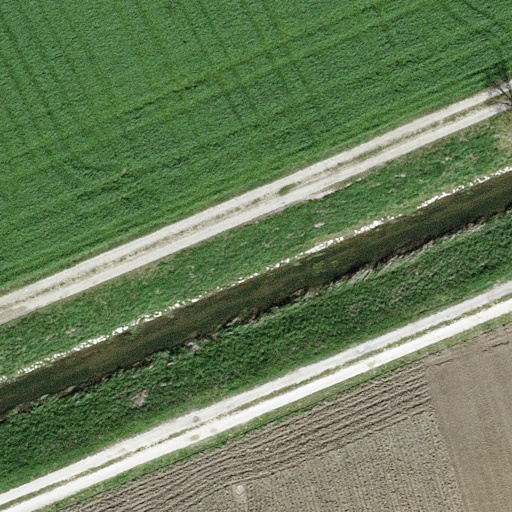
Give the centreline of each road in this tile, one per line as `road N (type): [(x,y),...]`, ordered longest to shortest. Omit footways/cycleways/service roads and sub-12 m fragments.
road 1 (track): [(0,303),(511,87)]
road 2 (track): [(511,296),(0,508)]
